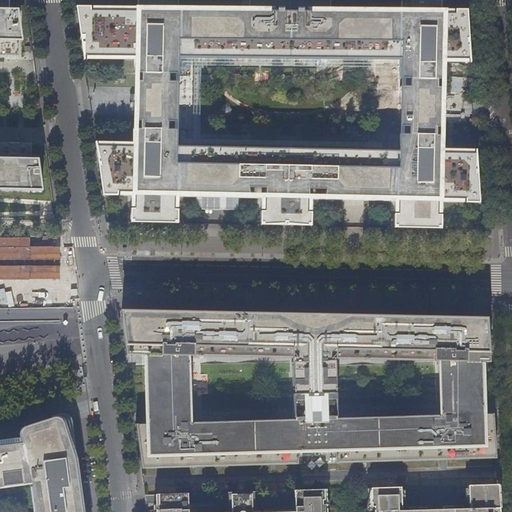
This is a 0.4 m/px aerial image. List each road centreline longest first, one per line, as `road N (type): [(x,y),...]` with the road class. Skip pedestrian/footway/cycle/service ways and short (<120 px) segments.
road 1 (tertiary): [(89,274),(511,284)]
road 2 (unclassified): [(51,0),(89,274)]
road 3 (tertiary): [(119,511),(89,274)]
road 4 (unclassified): [(501,0),(511,167)]
